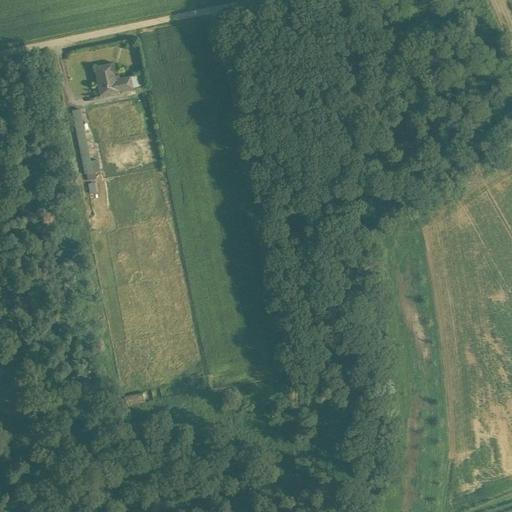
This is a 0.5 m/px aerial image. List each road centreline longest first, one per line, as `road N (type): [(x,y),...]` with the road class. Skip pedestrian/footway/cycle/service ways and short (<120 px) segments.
road 1 (track): [(303,511),(291,365),(215,8)]
road 2 (unclassified): [(261,0),(0,53)]
